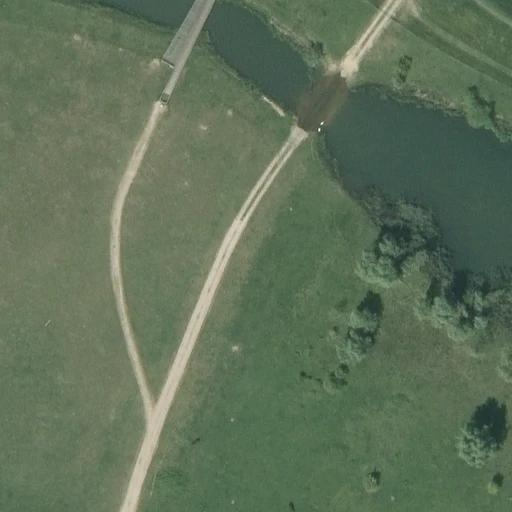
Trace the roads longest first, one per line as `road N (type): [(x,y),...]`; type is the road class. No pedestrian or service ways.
road 1 (track): [(209,0),(113,216),(116,292),(153,418),(126,511)]
road 2 (track): [(153,418),(237,225),(393,0)]
